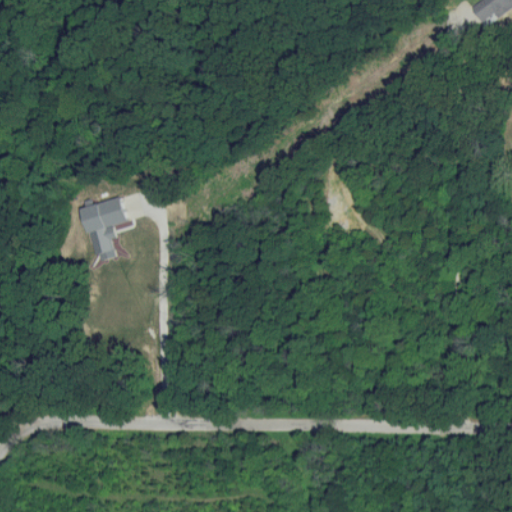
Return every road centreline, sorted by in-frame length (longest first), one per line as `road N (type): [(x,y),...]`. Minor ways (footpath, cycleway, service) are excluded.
road 1 (residential): [(161,423),(163,205),(364,87),(478,0)]
road 2 (residential): [(511,428),(26,423),(0,449)]
